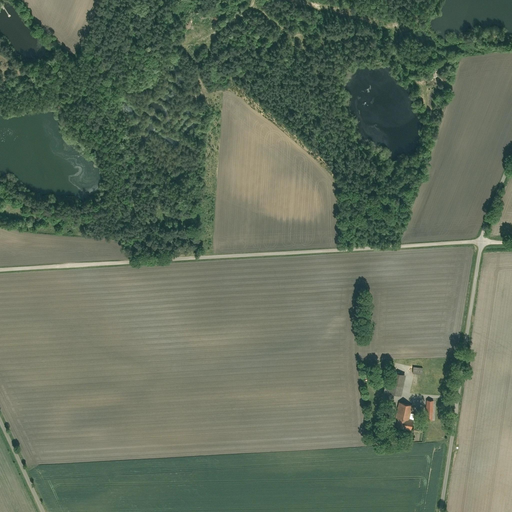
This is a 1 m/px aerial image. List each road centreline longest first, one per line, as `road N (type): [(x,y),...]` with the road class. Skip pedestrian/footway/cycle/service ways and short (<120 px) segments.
road 1 (track): [(511,239),(0,270)]
road 2 (residential): [(511,160),(480,240),(440,511)]
road 3 (track): [(180,258),(133,216),(117,185),(132,149),(186,99),(208,94)]
road 4 (track): [(250,0),(239,17),(196,44),(208,94)]
